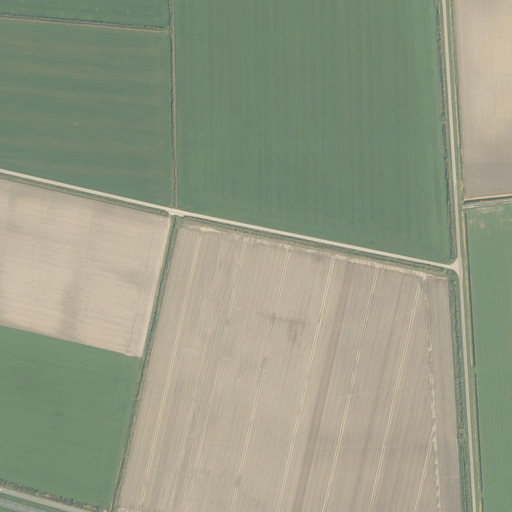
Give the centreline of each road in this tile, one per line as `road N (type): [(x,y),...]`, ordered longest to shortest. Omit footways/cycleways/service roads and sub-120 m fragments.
road 1 (unclassified): [(473,511),(443,0)]
road 2 (track): [(0,170),(459,266)]
